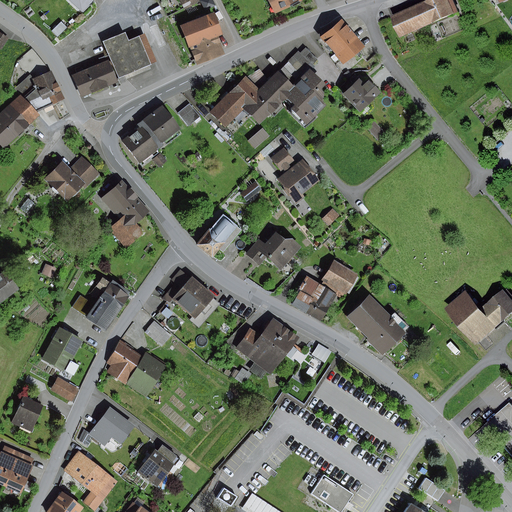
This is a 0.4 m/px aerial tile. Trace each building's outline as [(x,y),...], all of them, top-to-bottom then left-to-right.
[(67,0),(80,12),(90,0),(67,0)] [(179,0),(183,8),(199,1),(200,0),(179,0)] [(200,0),(199,1),(205,11),(215,6),(212,0),(200,0)] [(266,0),(274,15),(302,2),(301,0),(266,0)] [(450,0),(432,0),(393,17),(402,38),(457,15),(450,0)] [(212,15),(180,27),(194,66),(223,56),(217,39),(221,37),(212,15)] [(340,20),(319,38),(341,64),(362,46),(340,20)] [(61,22),(51,31),(57,37),(66,28),(61,22)] [(123,33),(101,42),(116,79),(150,67),(138,37),(127,42),(123,33)] [(298,51),(279,71),(291,83),(309,64),(312,65),(317,59),(305,48),(300,53),(298,51)] [(107,63),(75,75),(84,98),(116,85),(107,63)] [(260,69),(246,77),(258,89),(267,80),(260,69)] [(324,84),(307,69),(292,86),(282,96),(292,105),(288,109),(305,125),(322,106),(318,103),(322,99),(322,92),(319,89),(324,84)] [(29,75),(14,88),(19,95),(34,112),(63,99),(50,71),(34,79),(29,75)] [(258,89),(253,94),(269,109),(282,96),(292,86),(275,71),(267,80),(258,89)] [(253,94),(258,89),(246,77),(244,76),(208,114),(224,129),(242,109),(256,123),(269,109),(253,94)] [(360,86),(355,81),(341,94),(358,112),(377,94),(365,81),(360,86)] [(19,95),(0,113),(0,148),(1,149),(38,115),(34,112),(19,95)] [(189,104),(177,114),(187,126),(199,117),(189,104)] [(161,106),(139,122),(141,125),(156,146),(178,129),(161,106)] [(384,135),(373,122),(366,128),(377,142),(384,135)] [(156,146),(141,125),(120,140),(138,164),(158,148),(156,146)] [(261,129),(248,141),(255,149),(268,136),(261,129)] [(295,160),(283,147),(270,158),(280,171),(283,169),(287,173),(292,168),(289,165),(295,160)] [(159,153),(152,160),(158,167),(166,161),(159,153)] [(81,156),(68,169),(83,184),(86,187),(99,174),(81,156)] [(319,181),(301,160),(292,168),(287,173),(277,181),(295,201),(319,181)] [(68,169),(61,162),(43,180),(66,201),(83,184),(68,169)] [(150,212),(121,181),(101,199),(120,219),(108,230),(124,248),(141,232),(135,225),(150,212)] [(255,182),(240,194),(246,201),(261,190),(255,182)] [(28,199),(20,209),(26,213),(34,203),(28,199)] [(332,209),(321,219),(328,226),(339,216),(332,209)] [(220,214),(197,243),(213,256),(218,250),(224,252),(241,231),(220,214)] [(266,226),(243,255),(259,267),(266,258),(281,271),(301,247),(290,239),(283,240),(266,226)] [(356,276),(331,262),(321,281),(322,282),(319,286),(337,296),(341,298),(343,294),(345,295),(356,276)] [(56,270),(45,265),(41,275),(52,280),(56,270)] [(171,299),(191,278),(180,269),(170,280),(175,283),(161,299),(168,303),(171,299)] [(4,271),(0,274),(0,302),(18,290),(4,271)] [(191,278),(171,299),(192,319),(212,297),(191,278)] [(319,286),(305,278),(291,305),(323,323),(337,296),(319,286)] [(91,294),(97,298),(84,318),(103,332),(128,297),(102,279),(91,294)] [(469,293),(448,311),(478,346),(511,317),(511,296),(507,291),(484,311),(469,293)] [(79,295),(71,307),(84,315),(92,304),(79,295)] [(404,336),(368,297),(346,317),(382,356),(404,336)] [(271,318),(258,336),(284,355),(297,337),(271,318)] [(155,321),(144,332),(161,347),(171,337),(155,321)] [(82,341),(58,328),(41,360),(73,377),(78,367),(71,363),(82,341)] [(251,345),(242,338),(235,348),(270,373),(284,355),(258,336),(251,345)] [(317,343),(311,354),(324,363),(331,352),(317,343)] [(133,352),(121,344),(109,361),(112,364),(107,371),(147,398),(168,366),(146,351),(141,358),(133,352)] [(241,368),(234,378),(243,385),(251,375),(241,368)] [(79,389),(58,377),(50,391),(71,402),(79,389)] [(42,406),(21,398),(11,424),(32,432),(42,406)] [(131,428),(108,411),(89,435),(105,447),(111,440),(118,445),(131,428)] [(34,461),(0,447),(0,486),(20,495),(34,461)] [(157,454),(153,451),(136,475),(157,489),(173,467),(171,465),(175,458),(161,448),(157,454)] [(95,511),(117,483),(77,454),(63,472),(91,493),(83,504),(93,511),(95,511)] [(323,476),(311,494),(338,511),(341,511),(352,495),(323,476)] [(243,510),(248,511),(275,511),(279,505),(251,493),(243,510)] [(79,511),(82,509),(60,494),(47,511),(79,511)]
